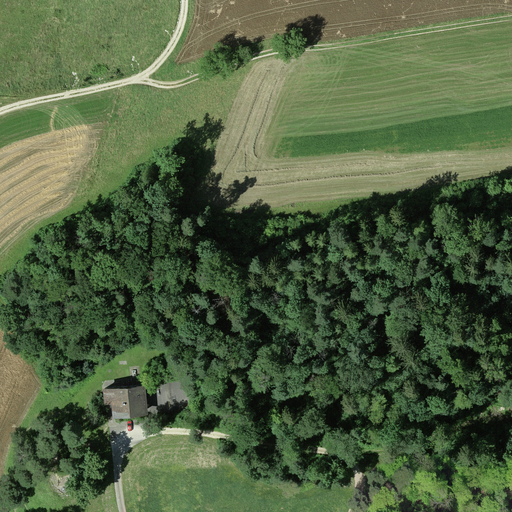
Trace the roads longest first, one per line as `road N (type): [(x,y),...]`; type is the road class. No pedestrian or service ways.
road 1 (track): [(183,0),(179,28),(141,75),(162,84),(274,51),(337,45)]
road 2 (track): [(511,16),(337,45)]
road 3 (track): [(0,114),(141,75)]
